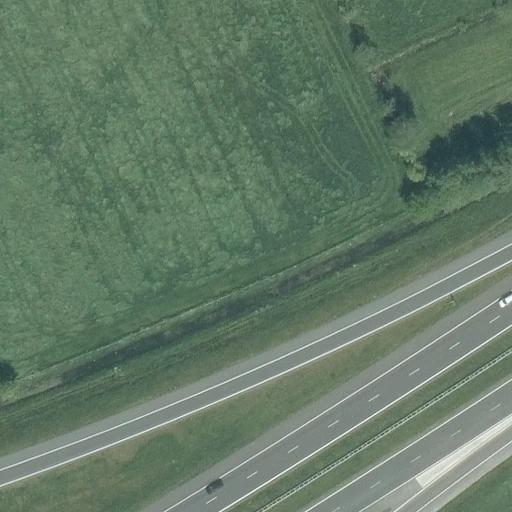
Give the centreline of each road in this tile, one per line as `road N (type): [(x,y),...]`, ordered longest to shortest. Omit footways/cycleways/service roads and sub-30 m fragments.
road 1 (motorway): [(511,252),(234,387),(0,479)]
road 2 (motorway): [(511,305),(189,511)]
road 3 (motorway): [(336,511),(511,396)]
road 4 (motorway): [(407,511),(511,430)]
